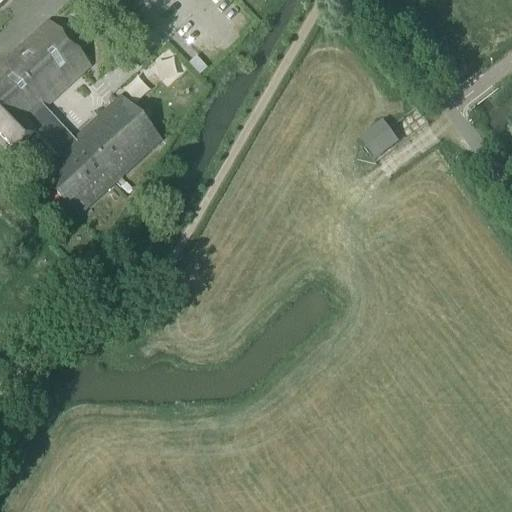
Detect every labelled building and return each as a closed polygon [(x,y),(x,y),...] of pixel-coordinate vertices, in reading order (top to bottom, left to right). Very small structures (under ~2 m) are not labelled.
[(0,0),(0,9),(9,0),(0,0)] [(44,110),(83,73),(89,68),(47,24),(0,66),(0,137),(15,153),(34,135),(26,126),(44,110)] [(122,91),(135,105),(150,91),(137,77),(122,91)] [(26,126),(34,135),(58,162),(40,179),(74,215),(137,157),(154,141),(146,131),(130,114),(121,104),(119,107),(76,145),(44,110),(26,126)] [(360,138),(377,160),(401,142),(384,120),(360,138)]
